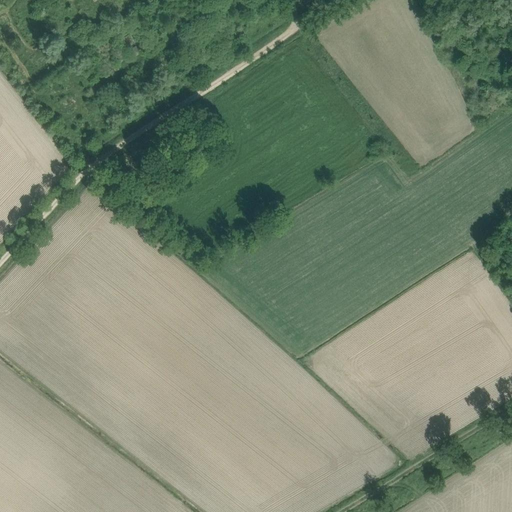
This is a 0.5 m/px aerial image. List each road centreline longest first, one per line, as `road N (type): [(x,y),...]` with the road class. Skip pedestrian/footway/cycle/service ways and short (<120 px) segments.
road 1 (track): [(333,0),(81,173),(0,262)]
road 2 (track): [(338,511),(511,403)]
road 3 (track): [(81,173),(196,261)]
